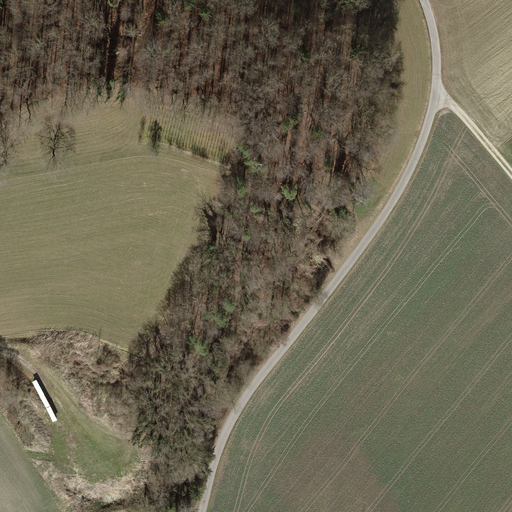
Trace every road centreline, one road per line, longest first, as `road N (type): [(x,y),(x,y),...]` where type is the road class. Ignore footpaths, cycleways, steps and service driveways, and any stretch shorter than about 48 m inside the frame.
road 1 (unclassified): [(204,511),(217,454),(238,411),(382,223),(413,169),(437,94),(434,26),(424,0)]
road 2 (track): [(0,127),(44,101),(129,86),(216,110),(246,149)]
